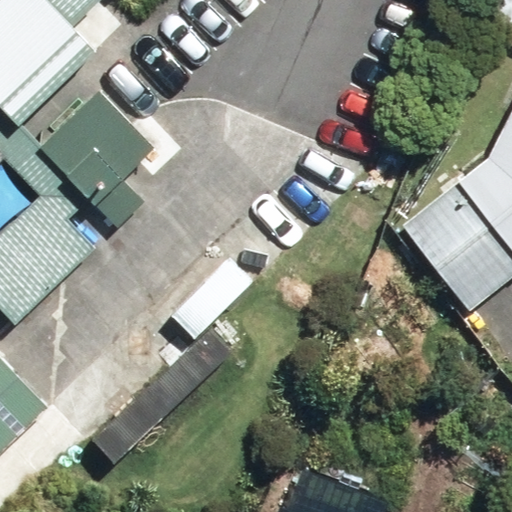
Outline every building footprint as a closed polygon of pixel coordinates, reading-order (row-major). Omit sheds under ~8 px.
[(0,0),(0,306),(16,323),(94,248),(63,220),(0,278),(0,106),(19,127),(96,54),(69,26),(96,0),(0,0)] [(152,147),(99,93),(39,148),(86,199),(118,225),(139,204),(117,181),(152,147)] [(0,278),(63,220),(86,199),(39,148),(19,127),(0,106),(0,154),(39,197),(0,232),(0,278)] [(421,223),(491,311),(511,294),(511,144),(508,153),(421,223)] [(248,346),(222,318),(103,427),(129,455),(248,346)] [(0,458),(48,411),(44,405),(0,361),(0,458)]
